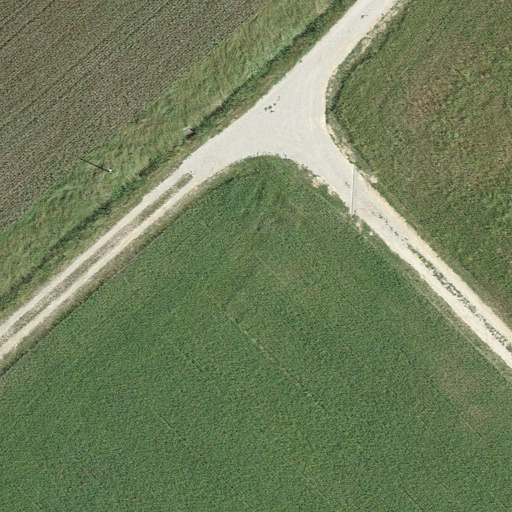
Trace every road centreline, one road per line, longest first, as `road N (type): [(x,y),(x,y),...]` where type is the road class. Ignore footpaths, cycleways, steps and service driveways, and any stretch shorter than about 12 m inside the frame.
road 1 (track): [(386,0),(289,110),(511,337)]
road 2 (track): [(0,358),(289,110)]
